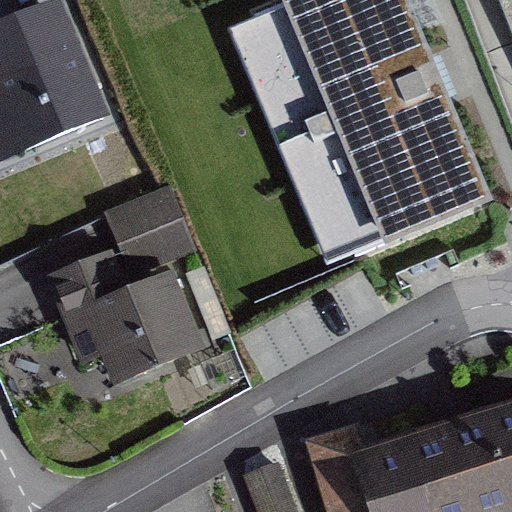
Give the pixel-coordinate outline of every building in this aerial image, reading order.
[(352,253),(481,200),(439,99),(398,0),(289,0),(253,15),(352,253)] [(95,121),(50,11),(0,31),(0,92),(24,150),(95,121)] [(129,277),(191,253),(166,193),(105,218),(129,277)] [(85,362),(107,353),(119,382),(189,353),(160,284),(119,302),(117,297),(102,303),(87,267),(52,282),(85,362)] [(311,450),(331,511),(505,511),(511,510),(511,418),(363,467),(353,436),(311,450)] [(302,511),(284,466),(254,477),(267,511),(302,511)]
